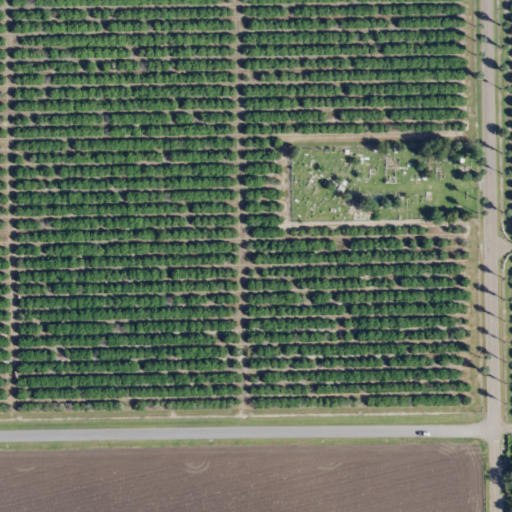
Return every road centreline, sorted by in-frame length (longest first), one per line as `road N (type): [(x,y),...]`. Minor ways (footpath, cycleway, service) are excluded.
road 1 (residential): [(492,511),(483,0)]
road 2 (residential): [(492,430),(0,437)]
